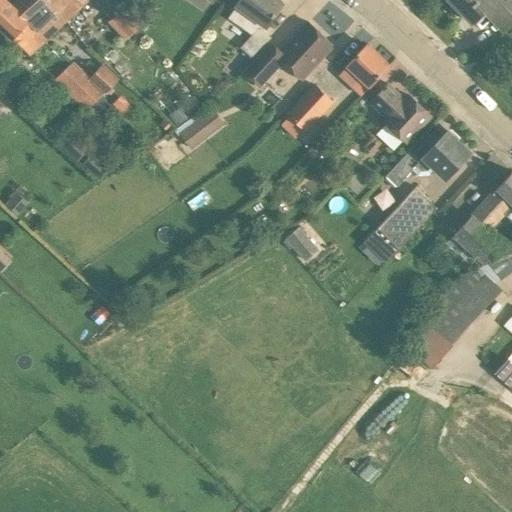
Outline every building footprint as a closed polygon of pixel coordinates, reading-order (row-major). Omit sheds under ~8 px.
[(0,0),(0,27),(12,39),(14,37),(20,43),(33,56),(46,43),(1,0),(0,0)] [(15,0),(15,1),(14,0),(1,0),(46,43),(66,23),(46,0),(15,0)] [(46,0),(66,23),(90,0),(92,0),(111,20),(123,9),(114,0),(46,0)] [(266,28),(282,4),(275,0),(240,0),(235,8),(228,19),(254,37),(242,49),(252,59),(271,38),(260,29),(262,25),(266,28)] [(511,0),(447,0),(471,24),(481,14),(503,35),(511,26),(511,0)] [(301,80),(333,46),(308,23),(280,53),(271,44),(244,74),(258,87),(282,62),(301,80)] [(361,96),(389,66),(366,46),(347,66),(347,67),(339,75),(361,96)] [(89,79),(72,64),(56,80),(86,110),(88,109),(95,116),(108,103),(102,96),(89,79)] [(95,72),(89,78),(90,79),(105,93),(105,94),(112,87),(119,79),(103,64),(95,72)] [(431,117),(409,96),(405,101),(387,84),(370,103),(387,119),(384,123),(406,144),(431,117)] [(333,102),(314,85),(287,115),(305,132),(333,102)] [(191,149),(225,124),(213,108),(179,133),(191,149)] [(177,127),(190,118),(183,109),(171,118),(177,127)] [(470,154),(447,132),(422,158),(422,159),(419,161),(409,152),(386,177),(397,187),(412,171),(418,176),(428,176),(434,170),(445,180),(470,154)] [(88,150),(69,133),(59,145),(78,162),(88,150)] [(368,182),(357,172),(346,184),(356,194),(368,182)] [(511,222),(511,172),(453,235),(471,252),(459,264),(466,271),(487,263),(502,257),(482,238),(488,232),(504,215),(511,222)] [(362,207),(375,220),(399,198),(387,185),(362,207)] [(398,250),(437,209),(415,187),(377,228),(398,250)] [(28,203),(16,193),(5,205),(17,216),(28,203)] [(319,249),(299,227),(285,239),(304,262),(319,249)] [(482,238),(502,257),(511,253),(511,241),(509,245),(506,242),(502,246),(488,232),(482,238)] [(11,261),(0,250),(0,273),(0,274),(11,261)] [(511,253),(502,257),(487,263),(502,280),(511,271),(511,253)] [(471,275),(467,272),(453,284),(439,302),(440,303),(427,322),(452,345),(502,290),(495,283),(480,268),(471,275)] [(511,362),(508,359),(495,373),(511,388),(511,362)]
